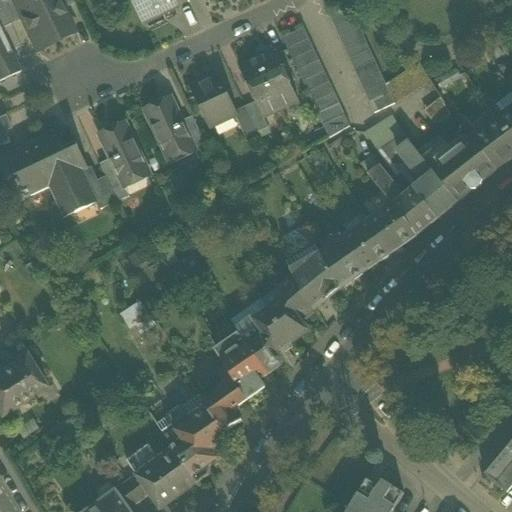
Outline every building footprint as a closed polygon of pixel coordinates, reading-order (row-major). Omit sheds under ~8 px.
[(14,0),(6,0),(0,3),(11,25),(21,20),(13,2),(15,1),(14,0)] [(21,20),(37,53),(77,34),(65,9),(60,0),(29,0),(17,6),(15,1),(13,2),(21,20)] [(60,0),(65,9),(76,4),(73,0),(60,0)] [(130,0),(142,25),(178,8),(174,0),(130,0)] [(0,30),(11,25),(0,3),(0,30)] [(355,19),(350,8),(330,17),(335,28),(355,19)] [(360,29),(355,19),(335,28),(340,39),(360,29)] [(283,39),(288,50),(309,40),(304,29),(283,39)] [(365,40),(360,29),(340,39),(345,50),(365,40)] [(0,82),(20,73),(0,31),(0,82)] [(288,50),(293,61),(314,51),(309,40),(288,50)] [(370,51),(365,40),(345,50),(350,60),(370,51)] [(293,61),(298,72),(319,62),(314,51),(293,61)] [(375,62),(370,51),(350,60),(355,71),(375,62)] [(274,52),(258,60),(281,111),(298,103),(274,52)] [(265,119),(281,111),(258,60),(241,67),(257,103),(265,119)] [(298,72),(303,83),(324,73),(319,62),(298,72)] [(380,73),(375,62),(355,71),(360,82),(380,73)] [(303,83),(308,93),(329,83),(324,73),(303,83)] [(385,84),(380,73),(360,82),(365,93),(385,84)] [(193,89),(211,129),(235,117),(236,117),(235,113),(218,78),(193,89)] [(431,81),(423,86),(436,107),(443,102),(431,81)] [(308,93),(313,104),(334,94),(329,83),(308,93)] [(390,95),(385,84),(365,93),(370,104),(390,95)] [(313,104),(318,115),(339,105),(334,94),(313,104)] [(395,105),(390,95),(370,104),(375,115),(395,105)] [(158,138),(169,161),(195,149),(182,123),(172,101),(147,114),(155,130),(153,132),(156,138),(158,138)] [(257,103),(245,108),(258,134),(269,128),(265,119),(257,103)] [(318,115),(323,126),(345,116),(339,105),(318,115)] [(246,139),(258,134),(245,108),(235,113),(236,117),(235,117),(246,139)] [(511,110),(472,140),(497,172),(511,160),(511,110)] [(0,118),(0,159),(4,157),(0,148),(11,143),(6,132),(11,130),(5,116),(0,118)] [(350,128),(345,116),(323,126),(329,139),(350,128)] [(371,131),(383,150),(404,136),(392,117),(371,131)] [(182,123),(195,149),(205,144),(193,118),(182,123)] [(111,160),(123,186),(149,174),(138,151),(139,148),(137,143),(134,143),(127,127),(101,139),(111,160)] [(472,140),(454,154),(432,171),(436,175),(458,204),(497,172),(472,140)] [(423,176),(426,180),(433,174),(409,143),(399,151),(418,176),(421,177),(423,176)] [(423,159),(432,171),(454,154),(444,143),(423,159)] [(64,220),(66,219),(33,148),(31,144),(4,157),(0,159),(0,166),(18,204),(50,189),(64,220)] [(53,150),(33,148),(66,219),(98,204),(98,206),(104,203),(95,184),(77,145),(63,151),(59,144),(54,146),(53,150)] [(101,165),(106,178),(113,191),(123,186),(111,160),(101,165)] [(392,205),(393,206),(400,200),(397,196),(399,195),(399,192),(379,167),(368,176),(392,205)] [(435,176),(433,174),(426,180),(413,190),(438,220),(458,204),(436,175),(435,176)] [(118,203),(113,191),(106,178),(95,184),(104,203),(98,206),(101,211),(118,203)] [(413,190),(400,200),(393,206),(418,236),(438,220),(413,190)] [(392,205),(368,222),(391,255),(418,236),(393,206),(392,205)] [(368,222),(344,239),(367,272),(391,255),(368,222)] [(344,239),(321,255),(340,291),(341,291),(367,272),(344,239)] [(286,264),(291,272),(321,255),(316,246),(286,264)] [(340,291),(321,255),(291,272),(293,275),(294,275),(296,279),(314,312),(340,291)] [(314,312),(296,279),(291,282),(279,290),(276,285),(259,298),(268,312),(291,345),(309,333),(303,324),(316,314),(314,312)] [(238,334),(244,343),(267,377),(281,367),(283,360),(278,354),(291,345),(268,312),(255,321),(252,317),(235,329),(238,334)] [(216,350),(222,359),(244,343),(238,334),(216,350)] [(233,378),(247,402),(265,389),(260,382),(267,377),(244,343),(222,359),(221,360),(227,369),(233,378)] [(0,373),(0,417),(47,388),(28,356),(0,373)] [(147,413),(173,451),(174,450),(174,451),(183,444),(175,432),(207,410),(204,406),(205,405),(201,399),(193,386),(181,369),(155,388),(164,401),(147,413)] [(218,375),(224,384),(233,378),(227,369),(218,375)] [(216,388),(205,396),(228,432),(242,423),(234,411),(247,402),(233,378),(224,384),(217,390),(216,388)] [(225,434),(228,432),(205,396),(201,398),(201,399),(205,405),(204,406),(207,410),(225,434)] [(174,450),(173,451),(197,485),(198,484),(209,477),(210,466),(210,465),(218,459),(213,452),(229,441),(225,434),(207,410),(175,432),(183,444),(174,451),(174,450)] [(511,443),(485,475),(507,494),(511,488),(511,443)] [(127,462),(137,477),(159,461),(149,446),(127,462)] [(173,451),(159,461),(137,477),(150,495),(161,510),(197,485),(173,451)] [(137,477),(126,485),(139,503),(150,495),(137,477)] [(367,482),(349,511),(348,511),(393,511),(404,496),(383,482),(379,489),(367,482)] [(128,511),(139,503),(126,485),(114,493),(115,494),(116,493),(128,511)] [(89,511),(129,511),(128,511),(116,493),(115,494),(89,511)]
